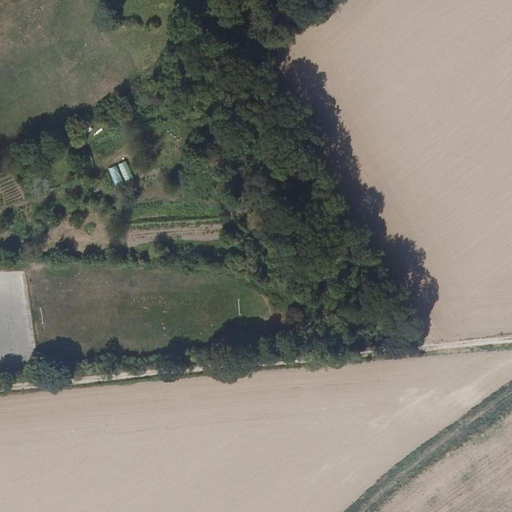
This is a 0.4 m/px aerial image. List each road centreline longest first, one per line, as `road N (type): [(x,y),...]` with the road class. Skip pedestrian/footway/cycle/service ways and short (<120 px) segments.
road 1 (track): [(511,349),(0,396)]
road 2 (track): [(511,400),(461,429),(364,511)]
